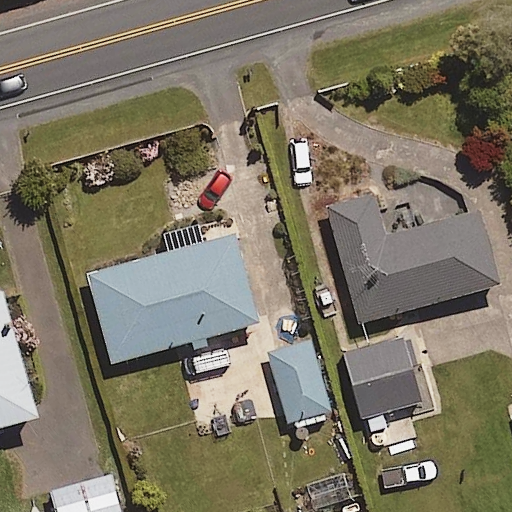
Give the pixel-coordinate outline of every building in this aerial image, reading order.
[(387,242),(375,196),(328,209),(360,327),(500,289),(481,216),(387,242)] [(203,245),(199,227),(161,236),(167,257),(90,277),(112,366),(259,329),(236,237),(203,245)] [(0,433),(38,423),(4,297),(0,298),(0,433)] [(405,341),(345,356),(362,422),(369,420),(380,462),(420,452),(409,409),(421,406),(405,341)] [(330,415),(312,342),(271,352),(289,425),(330,415)] [(121,511),(113,478),(53,493),(57,511),(121,511)]
